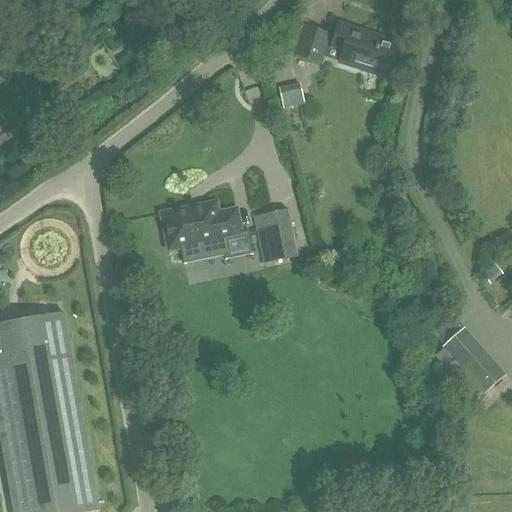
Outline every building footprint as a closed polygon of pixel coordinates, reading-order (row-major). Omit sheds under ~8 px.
[(340,63),(385,78),(397,41),(339,22),(333,38),(332,38),(333,34),(304,25),(294,56),(322,65),(325,57),(340,62),(340,63)] [(390,100),(389,79),(372,79),(373,100),(390,100)] [(279,88),(284,109),(305,105),(300,83),(279,88)] [(194,207),(162,214),(170,250),(181,247),(184,262),(207,257),(204,243),(242,235),(243,235),(237,209),(219,213),(218,208),(203,211),(203,213),(195,214),(194,207)] [(254,218),(264,265),(298,258),(289,210),(254,218)] [(219,267),(253,255),(249,243),(215,255),(219,267)] [(0,326),(0,421),(16,511),(94,511),(102,511),(65,314),(0,326)] [(443,347),(484,395),(506,376),(465,328),(443,347)]
